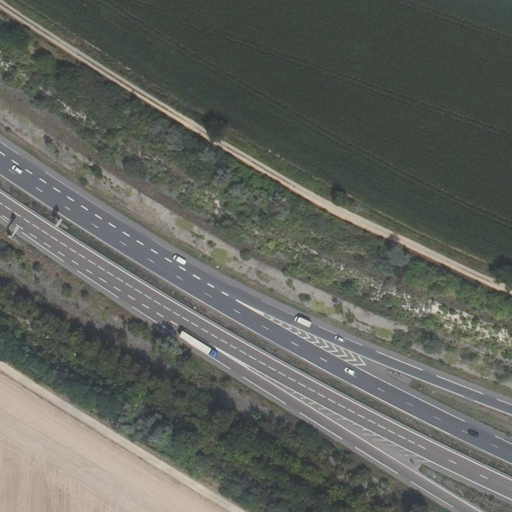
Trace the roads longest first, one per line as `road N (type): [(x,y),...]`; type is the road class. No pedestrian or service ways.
road 1 (track): [(511,290),(370,228),(252,164),(0,3)]
road 2 (trunk): [(185,322),(511,488)]
road 3 (trunk): [(185,322),(211,350),(471,511)]
road 4 (trunk): [(511,453),(295,344),(226,298)]
road 5 (trunk): [(511,410),(226,298)]
road 6 (unclassified): [(0,365),(237,511)]
road 7 (trunk): [(226,298),(0,160)]
road 8 (trunk): [(0,202),(185,322)]
